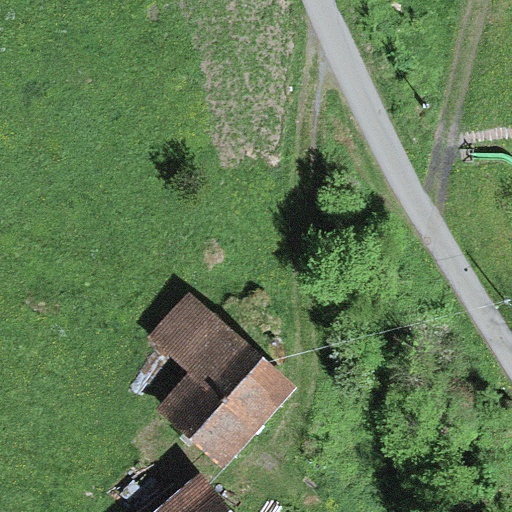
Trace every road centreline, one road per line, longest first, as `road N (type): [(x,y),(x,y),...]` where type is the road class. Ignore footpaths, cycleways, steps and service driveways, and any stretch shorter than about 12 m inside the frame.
road 1 (track): [(303,427),(310,383),(306,181),(325,14)]
road 2 (residential): [(511,354),(394,158),(319,0)]
